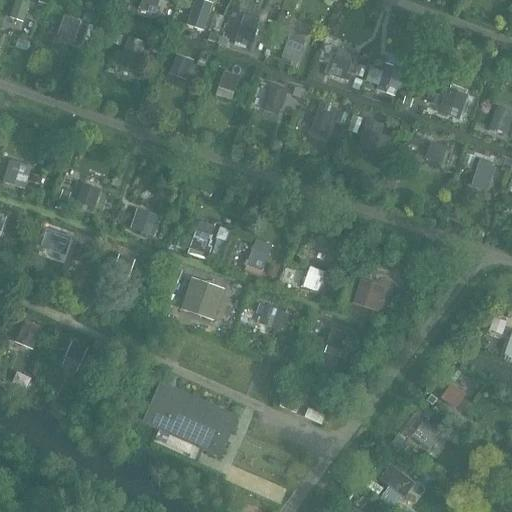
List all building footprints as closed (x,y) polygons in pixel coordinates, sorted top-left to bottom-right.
[(144,0),(142,9),(159,13),(161,0),(144,0)] [(195,0),(187,25),(205,31),(215,3),(206,0),(195,0)] [(77,41),(84,20),(66,14),(59,35),(77,41)] [(271,29),(248,17),(236,40),(258,53),(271,29)] [(291,33),(282,58),(299,64),(308,40),(291,33)] [(136,72),(145,42),(129,37),(119,66),(136,72)] [(177,53),(170,75),(189,81),(196,59),(177,53)] [(338,54),(332,74),(348,78),(353,59),(338,54)] [(398,101),(407,74),(385,66),(376,94),(398,101)] [(224,71),(219,96),(235,99),(241,75),(224,71)] [(281,115),(289,89),(272,84),(264,110),(281,115)] [(449,88),(440,112),(460,120),(469,95),(449,88)] [(320,101),(311,131),(329,137),(339,107),(320,101)] [(505,143),(511,127),(511,115),(489,105),(477,130),(505,143)] [(383,159),(391,126),(366,119),(358,152),(383,159)] [(443,164),(451,143),(435,136),(427,158),(443,164)] [(472,185),(488,191),(498,164),(482,158),(472,185)] [(10,159),(4,183),(28,189),(34,165),(10,159)] [(77,207),(96,213),(103,188),(84,183),(77,207)] [(140,214),(135,225),(149,231),(154,220),(140,214)] [(205,255),(216,235),(192,221),(180,240),(205,255)] [(56,232),(50,255),(68,260),(75,237),(56,232)] [(255,239),(248,268),(265,272),(273,244),(255,239)] [(127,256),(105,247),(94,273),(116,283),(127,256)] [(310,266),(305,287),(325,292),(330,271),(310,266)] [(352,277),(340,301),(372,316),(384,292),(352,277)] [(193,280),(182,311),(213,321),(223,291),(193,280)] [(285,331),(290,312),(263,305),(258,323),(285,331)] [(25,359),(40,324),(17,314),(2,349),(25,359)] [(326,349),(344,355),(351,333),(333,327),(326,349)] [(71,341),(66,365),(83,369),(88,345),(71,341)] [(452,383),(442,397),(457,408),(467,395),(452,383)] [(142,424),(220,459),(238,419),(160,384),(142,424)] [(304,396),(300,405),(326,416),(328,412),(330,407),(304,396)] [(413,436),(442,457),(449,448),(439,440),(443,435),(424,421),(413,436)] [(390,464),(380,481),(407,496),(416,479),(390,464)]
